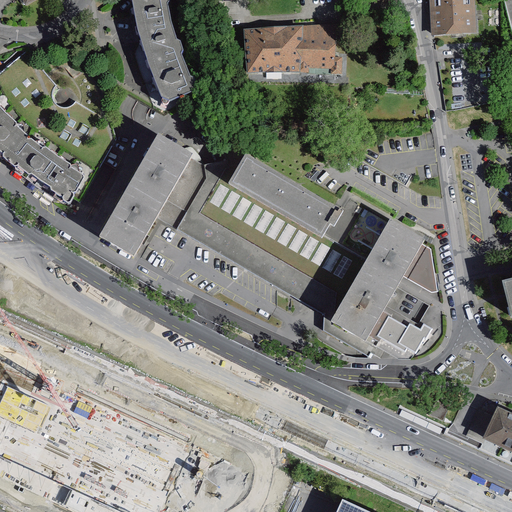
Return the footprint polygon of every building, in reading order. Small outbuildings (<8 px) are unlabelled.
[(21,0),(26,8),(41,0),(21,0)] [(133,0),(139,34),(167,107),(200,92),(181,46),(172,7),(170,0),(133,0)] [(431,0),(433,35),(478,33),(475,0),(431,0)] [(345,28),(245,32),(246,43),(248,84),(347,80),(345,28)] [(0,45),(10,39),(0,36),(0,45)] [(37,184),(70,204),(85,177),(40,146),(21,131),(6,115),(0,108),(0,154),(12,164),(37,184)] [(193,161),(161,142),(103,239),(134,258),(158,219),(193,161)] [(247,157),(232,183),(325,236),(331,226),(336,229),(345,213),(335,207),(247,157)] [(370,263),(232,183),(228,163),(204,169),(193,161),(158,219),(324,315),(324,331),(369,357),(375,346),(366,339),(336,322),(370,263)] [(370,263),(336,322),(366,339),(422,242),(392,225),(370,263)] [(432,252),(422,242),(366,339),(375,346),(399,359),(411,360),(434,334),(443,323),(432,252)] [(504,298),(509,319),(511,318),(511,275),(507,277),(499,279),(503,294),(504,298)] [(194,430),(0,342),(0,476),(78,511),(157,511),(162,501),(169,485),(175,472),(180,462),(186,448),(194,430)] [(511,415),(500,410),(486,442),(511,454),(511,415)] [(472,429),(470,436),(479,439),(481,433),(472,429)] [(335,511),(342,499),(292,477),(218,443),(203,437),(196,452),(190,466),(185,476),(180,489),(172,506),(169,511),(335,511)] [(370,511),(342,499),(335,511),(370,511)]
